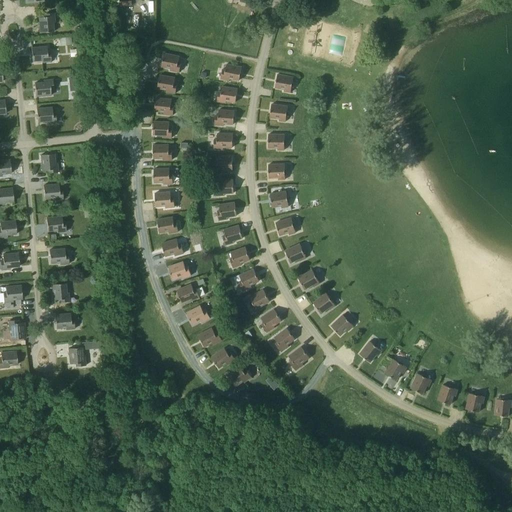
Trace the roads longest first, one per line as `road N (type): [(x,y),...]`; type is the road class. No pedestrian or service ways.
road 1 (residential): [(137,136),(142,227),(159,289),(214,385),(242,400),(290,402),(332,355)]
road 2 (residential): [(332,355),(268,256),(251,183),(257,85),(281,0)]
road 3 (residential): [(26,146),(43,334)]
road 4 (residential): [(83,0),(93,136)]
road 5 (residential): [(444,425),(404,409),(332,355)]
